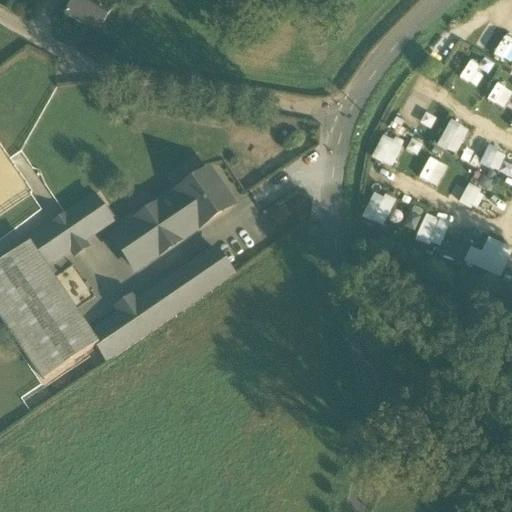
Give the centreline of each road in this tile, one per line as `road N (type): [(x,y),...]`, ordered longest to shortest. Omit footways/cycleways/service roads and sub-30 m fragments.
road 1 (tertiary): [(352,511),(371,403),(332,233),(347,115)]
road 2 (unclassified): [(0,20),(101,72),(347,115)]
road 3 (tertiary): [(347,115),(395,47),(442,0)]
